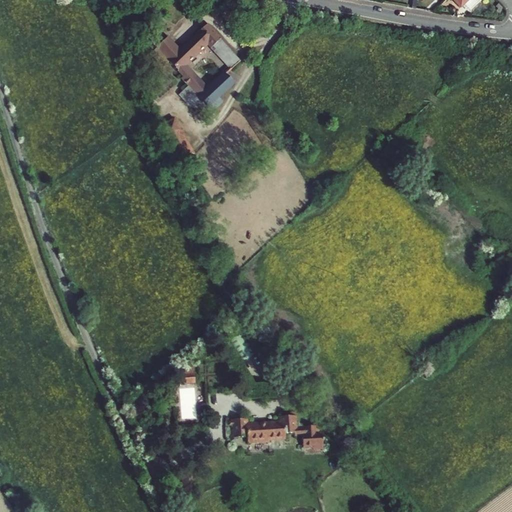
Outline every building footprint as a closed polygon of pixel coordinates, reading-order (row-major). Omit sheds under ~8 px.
[(452,0),(460,8),(464,4),(470,10),(480,0),(452,0)] [(218,92),(232,80),(222,68),(202,85),(183,62),(207,42),(230,68),(239,59),(206,25),(176,50),(165,37),(155,46),(146,35),(140,40),(144,45),(148,42),(153,48),(150,50),(162,64),(168,59),(180,74),(180,75),(189,86),(182,92),(197,109),(204,109),(207,112),(223,99),(218,92)] [(149,104),(175,81),(166,71),(144,92),(149,104)] [(242,120),(203,155),(207,159),(219,173),(223,176),(261,142),(242,120)] [(181,121),(161,130),(173,154),(193,144),(181,121)] [(214,177),(219,173),(207,159),(202,164),(214,177)] [(230,340),(243,361),(257,353),(244,331),(230,340)] [(179,385),(195,383),(194,366),(177,368),(179,385)] [(248,419),(228,420),(229,428),(232,427),(233,438),(247,437),(248,444),(270,442),(269,441),(285,439),(285,436),(294,435),(294,437),(302,436),(303,448),(313,448),(314,450),(323,449),(323,432),(320,432),(319,428),(317,428),(317,426),(304,426),(304,427),(298,427),(297,416),(296,416),(287,416),(279,417),(279,420),(248,422),(248,419)]
